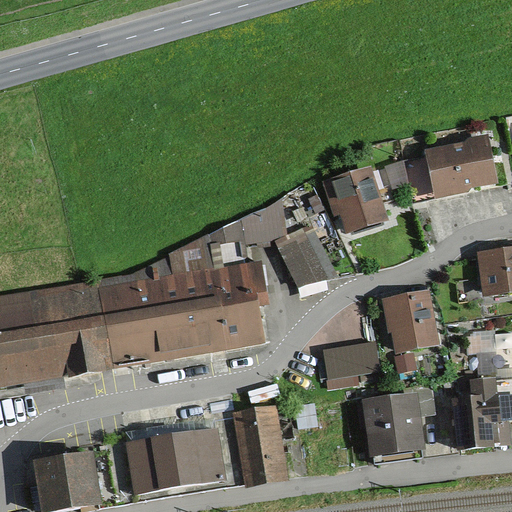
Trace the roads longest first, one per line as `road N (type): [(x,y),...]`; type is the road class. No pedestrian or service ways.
road 1 (residential): [(4,511),(2,468),(34,437),(124,405),(240,385),(354,296),(414,278),(475,239),(511,229)]
road 2 (residential): [(511,463),(169,511)]
road 3 (tertiary): [(259,0),(0,74)]
